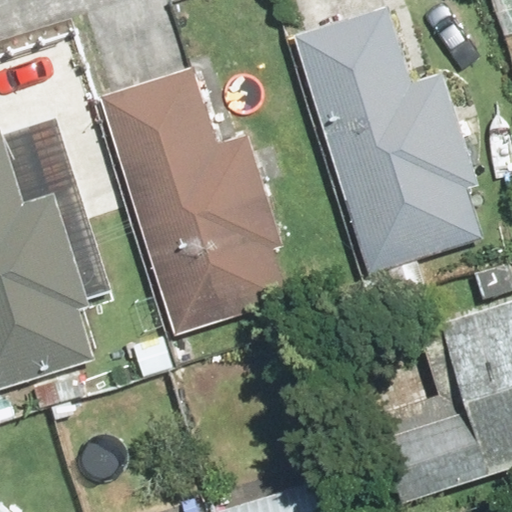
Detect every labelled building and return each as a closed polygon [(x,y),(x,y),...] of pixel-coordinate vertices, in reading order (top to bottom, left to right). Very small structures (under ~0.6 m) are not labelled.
[(457,66),(445,69),(428,74),(405,0),(399,0),(384,5),(309,27),(383,269),(497,232),(482,180),(491,178),(457,66)] [(114,89),(191,330),(306,294),(290,243),(300,240),(264,128),(234,137),(209,59),(114,89)] [(0,389),(110,355),(95,303),(103,300),(68,188),(39,197),(14,121),(0,125),(0,389)] [(511,298),(434,323),(443,353),(454,388),(392,408),(420,494),(511,464),(511,298)] [(62,379),(67,398),(95,392),(90,372),(62,379)] [(222,511),(335,511),(324,476),(222,511)] [(222,511),(213,486),(133,511),(222,511)] [(0,511),(27,511),(0,489),(0,511)]
